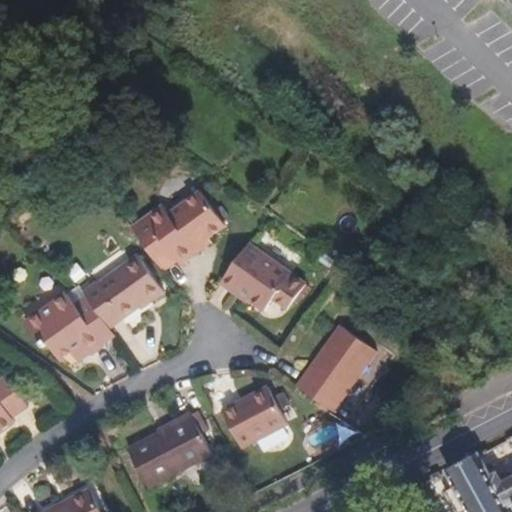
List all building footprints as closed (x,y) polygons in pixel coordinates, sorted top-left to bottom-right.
[(226,226),(200,192),(169,216),(163,207),(133,228),(165,271),(178,261),(181,265),(198,253),(195,249),(209,239),(226,226)] [(209,239),(195,249),(198,253),(211,243),(209,239)] [(306,285),(249,244),(223,281),(266,311),(274,299),(279,293),(293,303),(306,285)] [(165,292),(138,256),(99,285),(98,283),(85,293),(88,297),(109,326),(110,327),(111,329),(149,301),(151,303),(165,292)] [(109,326),(88,297),(76,306),(68,294),(27,324),(44,348),(50,344),(61,360),(72,352),(83,345),(92,355),(105,346),(98,336),(110,327),(109,326)] [(377,352),(341,326),(298,387),(334,412),(377,352)] [(98,336),(105,346),(117,337),(111,329),(110,327),(98,336)] [(92,355),(83,345),(72,352),(81,363),(92,355)] [(29,407),(8,377),(0,382),(0,433),(16,422),(13,418),(29,407)] [(289,424),(269,387),(224,411),(243,448),(289,424)] [(200,412),(193,415),(202,433),(209,430),(200,412)] [(202,433),(193,415),(192,414),(178,421),(179,424),(130,450),(149,487),(213,454),(202,433)] [(511,511),(511,480),(502,484),(497,474),(491,477),(479,454),(448,471),(456,486),(445,492),(456,511),(511,511)] [(102,511),(91,490),(68,502),(69,505),(54,511),(102,511)]
